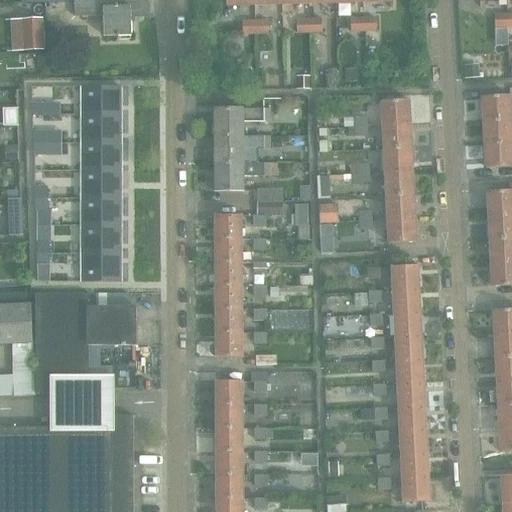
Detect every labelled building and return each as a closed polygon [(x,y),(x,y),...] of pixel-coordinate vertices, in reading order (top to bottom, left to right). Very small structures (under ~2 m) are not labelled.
[(141,0),(75,0),(76,14),(105,13),(105,37),(132,36),(132,11),(143,11),(141,0)] [(495,29),(507,29),(507,14),(495,14),(495,29)] [(350,19),(351,33),(363,33),(363,18),(350,19)] [(375,18),(363,18),(363,33),(376,32),(375,18)] [(24,52),(44,52),(43,19),(23,20),(24,52)] [(268,20),(255,21),(255,35),(268,35),(268,20)] [(296,34),(309,34),(309,20),(296,20),(296,34)] [(321,20),(309,20),(309,34),(322,34),(321,20)] [(242,36),(255,35),(255,21),(242,21),(242,36)] [(46,56),(38,57),(38,67),(47,67),(46,56)] [(477,64),(464,65),(465,78),(478,77),(477,64)] [(357,69),(345,69),(345,82),(357,82),(357,69)] [(310,90),(310,76),(293,76),(293,90),(310,90)] [(122,87),(82,87),(82,116),(122,116),(122,87)] [(483,97),(485,122),(511,120),(510,96),(483,97)] [(383,103),(384,126),(412,125),(410,101),(383,103)] [(38,102),(27,102),(28,113),(39,113),(38,102)] [(17,105),(8,105),(8,119),(18,119),(17,105)] [(215,110),(215,137),(244,137),(244,122),(271,122),(271,110),(215,110)] [(122,116),(82,116),(82,143),(122,143),(122,116)] [(344,128),(348,128),(367,128),(366,117),(344,118),(344,128)] [(511,142),(511,129),(511,120),(485,122),(486,144),(511,142)] [(384,126),(386,149),(413,148),(412,125),(384,126)] [(367,136),(367,128),(348,128),(348,136),(367,136)] [(38,135),(28,136),(29,144),(39,144),(38,135)] [(271,150),(271,137),(244,137),(215,137),(216,164),(259,164),(259,150),(271,150)] [(288,137),(271,137),(271,150),(281,150),(281,143),(288,143),(288,137)] [(511,166),(511,142),(486,144),(487,168),(511,166)] [(122,143),(82,143),(82,171),(122,172),(122,143)] [(18,144),(5,144),(6,159),(18,158),(18,144)] [(39,144),(29,144),(29,154),(40,154),(39,144)] [(386,149),(387,173),(414,171),(413,148),(386,149)] [(216,192),(244,192),(244,177),(271,176),(271,164),(259,164),(216,164),(216,192)] [(356,165),(356,174),(369,174),(369,164),(356,165)] [(122,172),(82,171),(82,200),(121,200),(122,172)] [(387,173),(388,196),(415,195),(414,171),(387,173)] [(370,184),(369,174),(356,174),(350,175),(351,185),(370,184)] [(310,186),(300,186),(300,201),(310,201),(310,186)] [(257,190),(257,203),(282,203),(282,189),(257,190)] [(18,190),(7,191),(8,200),(19,199),(18,190)] [(42,190),(32,190),(32,199),(42,199),(42,190)] [(511,191),(488,192),(489,217),(511,215),(511,191)] [(388,196),(389,219),(416,218),(415,195),(388,196)] [(42,199),(32,199),(31,210),(42,210),(42,199)] [(121,200),(82,200),(82,228),(121,228),(121,200)] [(282,217),(282,203),(257,203),(257,217),(253,217),(253,227),(265,227),(265,217),(282,217)] [(337,204),(319,204),(320,222),(337,222),(337,204)] [(308,206),(295,206),(295,226),(308,226),(308,206)] [(358,212),(358,221),(372,221),(371,211),(358,212)] [(511,238),(511,215),(489,217),(490,240),(511,238)] [(216,216),(216,240),(242,240),(242,216),(216,216)] [(23,217),(10,218),(10,236),(23,235),(23,217)] [(390,244),(417,242),(416,218),(389,219),(390,244)] [(372,230),(372,221),(358,221),(358,231),(372,230)] [(121,228),(82,228),(82,256),(121,256),(121,228)] [(332,236),(320,236),(321,254),(333,254),(332,236)] [(511,261),(511,238),(490,240),(492,263),(511,261)] [(216,240),(216,263),(242,263),(242,240),(216,240)] [(266,251),(266,240),(253,241),(254,251),(266,251)] [(121,256),(82,256),(82,284),(121,283),(121,256)] [(511,285),(511,261),(492,263),(493,286),(511,285)] [(216,263),(216,286),(242,286),(242,263),(216,263)] [(253,263),(253,274),(266,274),(266,263),(253,263)] [(392,268),(394,293),(420,292),(418,267),(392,268)] [(367,279),(380,279),(380,268),(367,268),(367,279)] [(303,273),(299,277),(299,285),(312,285),(312,273),(303,273)] [(216,286),(216,310),(243,310),(242,286),(216,286)] [(253,286),(253,297),(266,297),(266,287),(253,286)] [(25,287),(0,288),(0,300),(26,299),(25,287)] [(368,303),(381,303),(381,291),(368,291),(368,303)] [(88,340),(88,337),(88,332),(88,324),(88,306),(88,292),(37,293),(37,393),(89,393),(88,346),(88,340)] [(421,315),(420,292),(394,293),(395,316),(421,315)] [(32,344),(31,304),(0,305),(0,345),(12,345),(32,344)] [(216,310),(216,333),(243,333),(243,310),(216,310)] [(267,321),(267,310),(254,310),(254,321),(267,321)] [(511,310),(494,311),(495,335),(511,334),(511,310)] [(135,312),(89,312),(89,350),(135,350),(135,312)] [(370,327),(383,326),(382,314),(369,315),(370,327)] [(422,338),(421,315),(395,316),(396,339),(422,338)] [(216,358),(243,357),(243,333),(216,333),(216,358)] [(253,333),(253,344),(266,344),(266,333),(253,333)] [(511,357),(511,334),(495,335),(496,359),(511,357)] [(371,350),(384,349),(383,338),(371,339),(371,350)] [(423,362),(422,338),(396,339),(397,363),(423,362)] [(13,355),(33,354),(32,344),(12,345),(13,355)] [(13,365),(33,364),(33,354),(13,355),(13,365)] [(277,356),(255,356),(255,367),(277,366),(277,356)] [(511,381),(511,357),(496,359),(497,382),(511,381)] [(371,372),(385,372),(385,361),(371,361),(371,372)] [(424,385),(423,362),(397,363),(398,386),(424,385)] [(33,364),(13,365),(15,397),(35,397),(33,364)] [(126,367),(111,367),(111,374),(111,388),(127,387),(126,367)] [(266,373),(251,373),(251,383),(253,383),(253,394),(267,394),(267,382),(266,382),(266,373)] [(13,375),(3,376),(5,398),(15,397),(13,375)] [(217,381),(217,405),(243,405),(243,381),(217,381)] [(511,404),(511,381),(497,382),(499,405),(511,404)] [(373,385),(373,397),(386,396),(386,385),(373,385)] [(425,408),(424,385),(398,386),(399,409),(425,408)] [(511,427),(511,404),(499,405),(500,428),(511,427)] [(217,405),(217,429),(243,428),(243,405),(217,405)] [(266,405),(254,405),(253,417),(266,417),(266,405)] [(374,420),(387,420),(387,408),(373,409),(374,420)] [(426,432),(425,408),(399,409),(400,433),(426,432)] [(112,426),(0,427),(0,511),(134,511),(134,419),(134,416),(112,416),(112,419),(112,426)] [(511,451),(511,427),(500,428),(501,452),(511,451)] [(217,429),(217,452),(243,452),(243,428),(217,429)] [(266,429),(254,429),(254,440),(266,440),(266,429)] [(375,432),(375,444),(388,443),(388,432),(375,432)] [(427,455),(426,432),(400,433),(401,456),(427,455)] [(217,452),(217,476),(243,476),(243,452),(217,452)] [(267,452),(254,452),(254,463),(267,463),(267,452)] [(301,454),(301,466),(317,466),(317,454),(301,454)] [(376,466),(389,466),(389,455),(376,455),(376,466)] [(428,478),(427,455),(401,456),(402,479),(428,478)] [(337,461),(328,462),(328,476),(338,476),(337,461)] [(254,487),(267,487),(267,475),(254,475),(254,487)] [(217,476),(217,499),(243,499),(243,476),(217,476)] [(511,476),(502,477),(503,507),(511,506),(511,476)] [(377,479),(378,490),(391,489),(390,478),(377,479)] [(429,502),(428,478),(402,479),(403,503),(429,502)] [(217,511),(243,511),(243,499),(217,499),(217,511)] [(267,499),(254,499),(254,510),(267,510),(267,499)]
